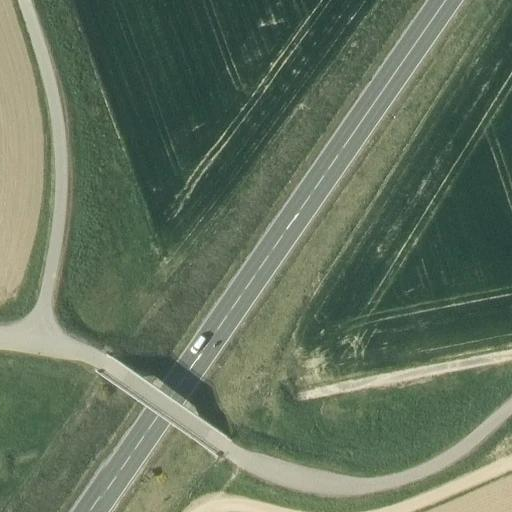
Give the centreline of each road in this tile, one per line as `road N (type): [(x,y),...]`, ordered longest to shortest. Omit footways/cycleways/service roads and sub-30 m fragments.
road 1 (primary): [(91,511),(446,0)]
road 2 (track): [(0,334),(44,337),(101,362),(227,449),(286,481),(334,492),(400,487),(437,472),(511,413)]
road 3 (track): [(44,337),(64,187),(54,102),(20,0)]
road 4 (track): [(511,450),(401,498),(298,509),(228,497),(201,511)]
